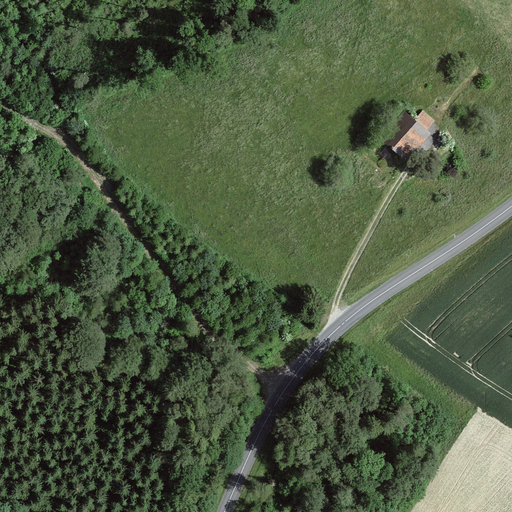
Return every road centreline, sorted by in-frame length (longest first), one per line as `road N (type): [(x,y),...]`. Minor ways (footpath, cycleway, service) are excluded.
road 1 (tertiary): [(511,205),(359,309),(309,356),(267,418),(224,511)]
road 2 (track): [(0,96),(66,140),(207,327),(283,390)]
road 3 (track): [(416,153),(341,287),(340,325)]
